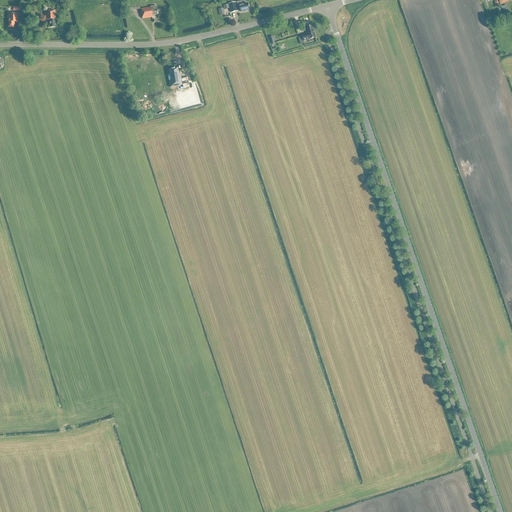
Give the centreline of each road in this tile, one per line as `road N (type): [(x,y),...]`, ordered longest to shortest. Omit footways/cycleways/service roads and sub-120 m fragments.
road 1 (tertiary): [(500,511),(327,6)]
road 2 (tertiary): [(327,6),(156,44),(0,42)]
